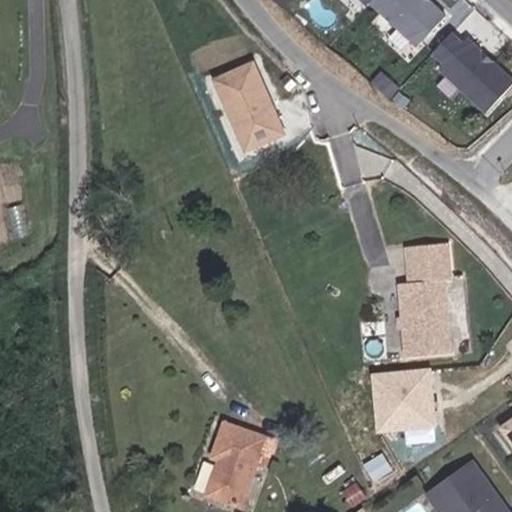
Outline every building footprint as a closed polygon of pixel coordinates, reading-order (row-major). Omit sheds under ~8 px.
[(450,10),(439,0),(379,0),(423,40),(450,10)] [(456,27),(437,47),(448,57),(443,62),(491,106),(511,82),(511,69),(471,32),(466,37),(456,27)] [(256,66),(218,82),(249,152),(286,136),(256,66)] [(455,247),(415,249),(417,285),(406,286),(410,359),(454,357),(450,284),(457,283),(455,247)] [(432,368),(369,374),(375,432),(438,426),(432,368)] [(511,421),(500,431),(511,447),(511,421)] [(265,441),(223,427),(212,461),(219,464),(218,468),(215,467),(205,497),(242,510),(256,468),(264,471),(267,461),(259,458),(265,441)] [(502,511),(470,467),(427,498),(436,511),(438,511),(442,510),(442,511),(502,511)]
